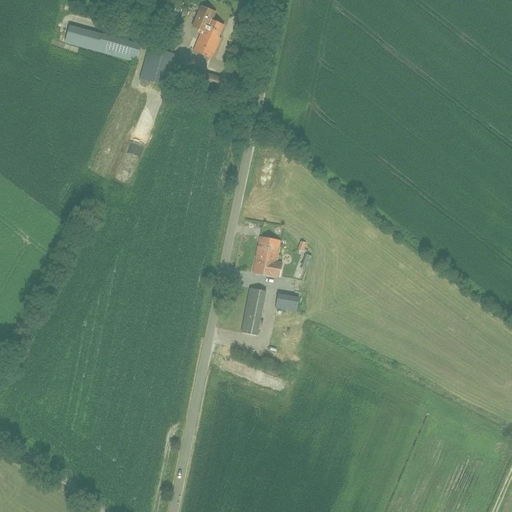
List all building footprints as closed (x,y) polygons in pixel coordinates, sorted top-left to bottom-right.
[(173,14),(175,10),(181,12),(183,4),(177,2),(176,5),(162,0),(152,0),(151,7),(173,14)] [(192,27),(202,32),(218,38),(224,26),(211,21),(215,13),(201,7),(192,27)] [(98,53),(102,37),(69,29),(65,45),(98,53)] [(218,38),(202,32),(193,51),(212,60),(221,39),(218,38)] [(102,36),(102,37),(98,53),(136,63),(141,46),(102,36)] [(177,56),(149,49),(141,80),(169,87),(177,56)] [(218,92),(223,80),(207,75),(185,68),(181,81),(218,92)] [(276,263),(280,242),(260,238),(258,247),(256,258),(253,274),(273,277),(274,276),(279,277),(282,264),(276,263)] [(307,250),(308,247),(306,246),(306,244),(301,242),(298,250),(303,252),(305,249),(307,250)] [(311,257),(305,255),(301,268),(307,270),(311,257)] [(266,292),(250,289),(242,333),(258,336),(266,292)] [(278,295),(276,309),(297,313),(299,298),(278,295)]
